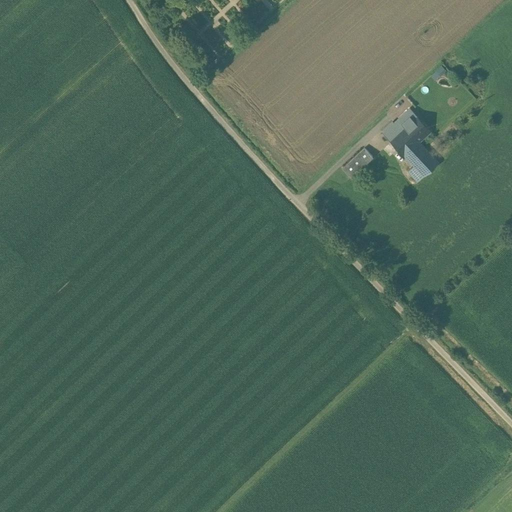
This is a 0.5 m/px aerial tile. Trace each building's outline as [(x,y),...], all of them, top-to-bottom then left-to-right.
[(442,64),(437,71),(443,75),(448,68),(442,64)] [(394,123),(399,128),(414,114),(410,109),(394,123)] [(393,133),(410,151),(419,142),(431,131),(414,114),(399,128),(393,133)] [(399,128),(394,123),(392,122),(381,132),(388,138),(393,133),(399,128)] [(410,151),(393,133),(388,138),(404,156),(410,151)] [(410,151),(404,156),(413,166),(423,176),(438,162),(419,142),(410,151)] [(342,169),(351,177),(373,157),(364,148),(342,169)] [(423,176),(413,166),(408,172),(417,182),(423,176)]
